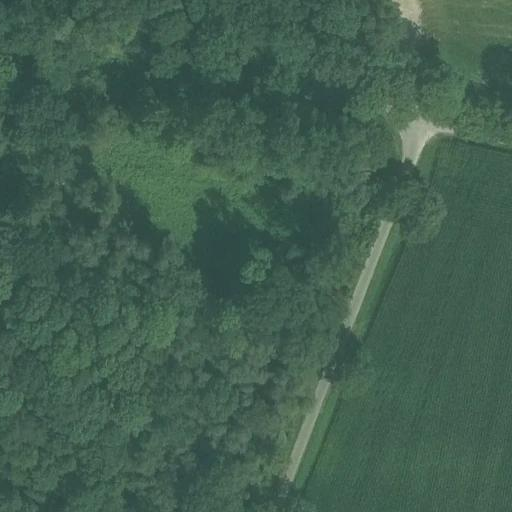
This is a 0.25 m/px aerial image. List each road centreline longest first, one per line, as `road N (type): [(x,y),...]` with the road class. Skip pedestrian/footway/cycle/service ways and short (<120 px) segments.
road 1 (unclassified): [(0,24),(421,121)]
road 2 (unclassified): [(421,121),(279,511)]
